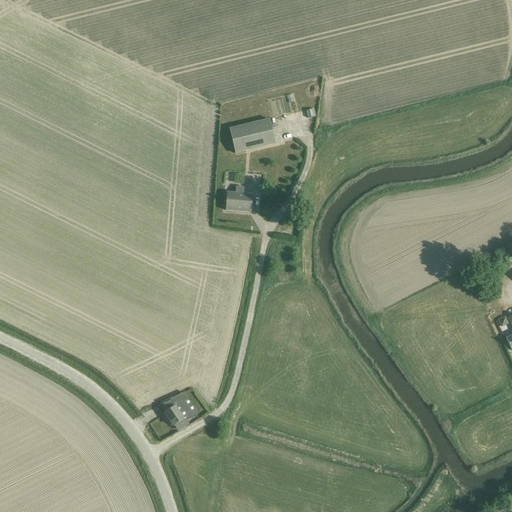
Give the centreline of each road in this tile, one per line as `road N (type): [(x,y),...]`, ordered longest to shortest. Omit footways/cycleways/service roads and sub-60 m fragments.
road 1 (unclassified): [(149,454),(226,403),(267,231)]
road 2 (tertiary): [(149,454),(94,388),(0,334)]
